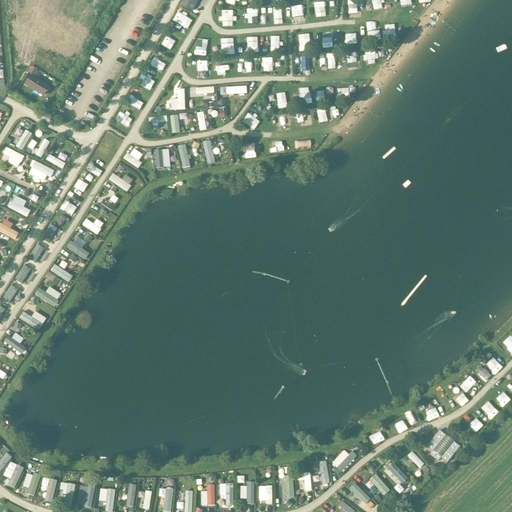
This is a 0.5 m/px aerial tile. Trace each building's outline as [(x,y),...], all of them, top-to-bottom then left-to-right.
[(183,0),(180,7),(192,14),(199,0),(183,0)] [(47,18),(54,6),(49,2),(41,15),(47,18)] [(316,17),(326,17),(325,2),(315,2),(316,17)] [(303,17),(302,5),(291,6),(291,17),(303,17)] [(257,25),(256,8),(244,9),(245,25),(257,25)] [(223,25),(237,26),(237,10),(224,9),(223,25)] [(7,25),(24,24),(24,15),(7,15),(7,25)] [(172,25),(181,29),(185,19),(176,16),(172,25)] [(399,24),(389,24),(389,34),(399,34),(399,24)] [(31,25),(29,36),(38,37),(40,27),(31,25)] [(368,38),(379,36),(377,27),(366,29),(368,38)] [(335,31),(323,33),(326,49),(337,47),(335,31)] [(299,51),(309,51),(309,36),(299,36),(299,51)] [(221,38),(221,55),(234,54),(234,37),(221,38)] [(208,56),(207,39),(196,40),(197,56),(208,56)] [(282,39),(269,39),(269,52),(282,51),(282,39)] [(49,58),(52,50),(37,45),(34,52),(49,58)] [(371,58),(376,60),(379,53),(373,51),(371,58)] [(353,52),(344,53),(345,64),(354,63),(353,52)] [(23,53),(9,53),(9,79),(18,79),(18,57),(23,57),(23,53)] [(64,75),(69,62),(64,60),(59,73),(64,75)] [(38,64),(36,68),(47,73),(49,69),(38,64)] [(30,76),(25,83),(45,95),(49,88),(30,76)] [(246,86),(226,86),(226,95),(247,94),(246,86)] [(195,87),(195,96),(214,96),(214,87),(195,87)] [(170,110),(185,110),(184,88),(177,89),(177,99),(169,99),(170,110)] [(278,108),(287,108),(287,92),(278,92),(278,108)] [(203,111),(196,112),(199,131),(206,130),(203,111)] [(251,127),(257,118),(248,113),(242,122),(251,127)] [(118,114),(114,122),(124,126),(128,118),(118,114)] [(151,131),(168,126),(165,115),(148,119),(151,131)] [(172,132),(179,131),(179,126),(185,126),(184,115),(171,116),(172,132)] [(13,142),(24,147),(31,133),(20,128),(13,142)] [(104,156),(112,135),(106,133),(97,153),(104,156)] [(42,158),(49,141),(43,138),(36,155),(42,158)] [(31,150),(36,143),(32,140),(27,147),(31,150)] [(202,142),(207,164),(215,162),(210,140),(202,142)] [(178,146),(182,169),(191,167),(186,144),(178,146)] [(5,147),(3,154),(10,157),(7,163),(19,168),(24,155),(5,147)] [(131,147),(123,158),(138,169),(146,158),(131,147)] [(154,150),(155,168),(170,167),(169,149),(154,150)] [(49,154),(46,160),(62,169),(66,163),(49,154)] [(84,170),(94,176),(102,163),(91,157),(84,170)] [(35,161),(28,175),(47,184),(54,171),(35,161)] [(126,192),(134,181),(125,174),(122,179),(113,173),(108,179),(126,192)] [(85,189),(88,185),(79,179),(76,183),(85,189)] [(71,204),(82,191),(75,186),(65,199),(71,204)] [(16,196),(9,208),(27,217),(30,211),(23,207),(26,201),(16,196)] [(108,202),(105,207),(112,210),(114,206),(108,202)] [(104,224),(96,218),(93,223),(86,218),(81,224),(96,235),(104,224)] [(0,222),(0,231),(14,241),(18,234),(0,222)] [(54,264),(50,270),(69,283),(73,276),(54,264)] [(34,295),(54,306),(61,293),(48,287),(46,291),(38,287),(34,295)] [(34,311),(31,317),(22,311),(18,318),(39,330),(46,318),(34,311)] [(11,338),(7,335),(3,341),(21,355),(26,348),(21,344),(23,340),(14,334),(11,338)] [(485,365),(494,374),(503,366),(494,357),(485,365)] [(463,395),(455,400),(458,404),(466,399),(463,395)] [(492,417),(498,411),(489,401),(482,407),(492,417)] [(428,420),(439,417),(436,408),(425,411),(428,420)] [(477,418),(468,426),(475,434),(484,426),(477,418)] [(385,425),(376,429),(379,437),(389,433),(385,425)] [(459,447),(439,431),(426,447),(432,451),(429,455),(438,462),(440,458),(447,463),(459,447)] [(345,448),(331,462),(341,472),(355,458),(345,448)] [(420,468),(424,464),(412,451),(407,455),(420,468)] [(0,472),(11,457),(5,452),(0,459),(0,472)] [(383,453),(378,458),(385,464),(390,458),(383,453)] [(14,489),(24,468),(10,461),(6,470),(9,471),(3,484),(14,489)] [(327,461),(319,462),(321,484),(329,483),(327,461)] [(403,485),(409,477),(391,463),(385,471),(403,485)] [(305,491),(312,491),(310,472),(303,473),(305,491)] [(26,473),(23,487),(28,488),(27,495),(36,496),(39,475),(26,473)] [(368,479),(384,496),(390,490),(374,473),(368,479)] [(293,475),(283,476),(284,505),(294,505),(293,475)] [(52,502),(57,481),(49,479),(44,500),(52,502)] [(61,482),(59,493),(65,494),(62,505),(70,507),(76,485),(61,482)] [(240,504),(254,504),(254,482),(246,482),(246,486),(240,486),(240,504)] [(233,483),(219,483),(220,495),(225,495),(225,505),(234,505),(233,483)] [(129,507),(128,511),(132,511),(136,485),(128,484),(125,507),(129,507)] [(201,506),(215,506),(214,484),(206,484),(206,491),(201,492),(201,506)] [(272,486),(258,486),(259,501),(265,501),(266,505),(273,504),(272,486)] [(365,504),(370,498),(356,486),(351,492),(365,504)] [(171,511),(172,488),(164,488),(163,511),(171,511)] [(87,489),(83,508),(91,509),(95,490),(87,489)] [(100,489),(99,502),(105,502),(105,511),(113,511),(114,489),(100,489)] [(138,497),(143,498),(142,509),(150,509),(151,491),(139,490),(138,497)] [(183,491),(182,511),(191,511),(193,491),(183,491)] [(343,511),(353,511),(354,511),(343,500),(337,506),(343,511)] [(365,505),(371,510),(375,504),(369,500),(365,505)]
